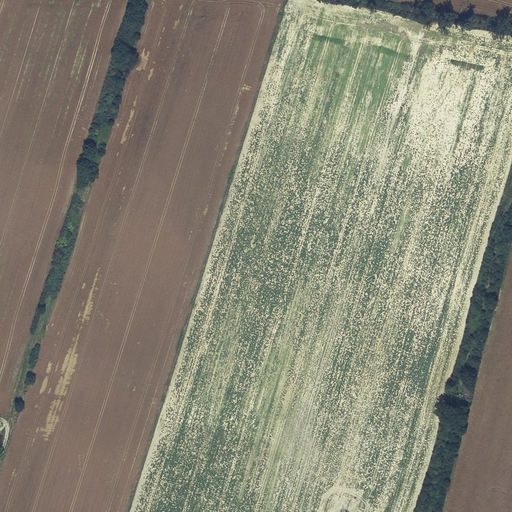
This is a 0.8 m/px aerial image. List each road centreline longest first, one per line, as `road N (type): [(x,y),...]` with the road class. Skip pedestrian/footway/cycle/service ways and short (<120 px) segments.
road 1 (track): [(0,455),(140,0)]
road 2 (track): [(428,511),(511,199)]
